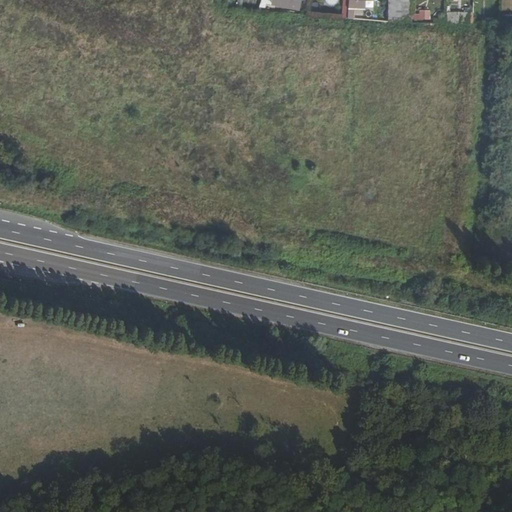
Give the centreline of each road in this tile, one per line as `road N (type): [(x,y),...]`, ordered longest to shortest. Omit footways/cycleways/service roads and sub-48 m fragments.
road 1 (trunk): [(511,343),(0,228)]
road 2 (trunk): [(0,251),(511,366)]
